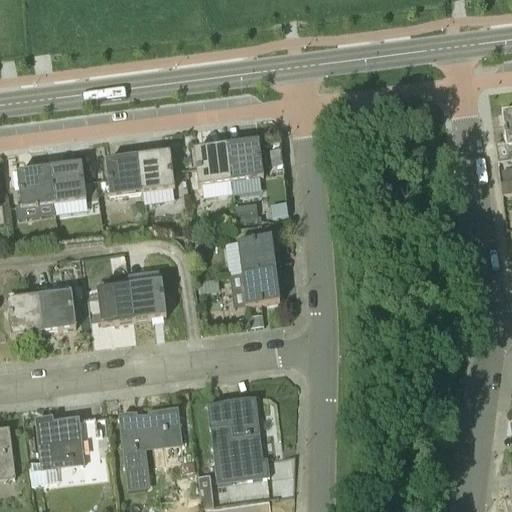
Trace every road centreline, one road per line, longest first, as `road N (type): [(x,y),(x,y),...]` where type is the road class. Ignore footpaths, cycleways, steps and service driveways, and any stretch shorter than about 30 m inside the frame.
road 1 (residential): [(0,389),(323,349)]
road 2 (residential): [(0,145),(301,107)]
road 3 (tertiary): [(0,105),(296,67)]
road 4 (residential): [(323,349),(301,107)]
road 5 (residential): [(487,326),(460,86)]
road 6 (residential): [(470,511),(487,326)]
road 7 (residential): [(320,511),(323,349)]
road 8 (residential): [(301,107),(460,86)]
road 9 (tertiary): [(296,67),(455,47)]
